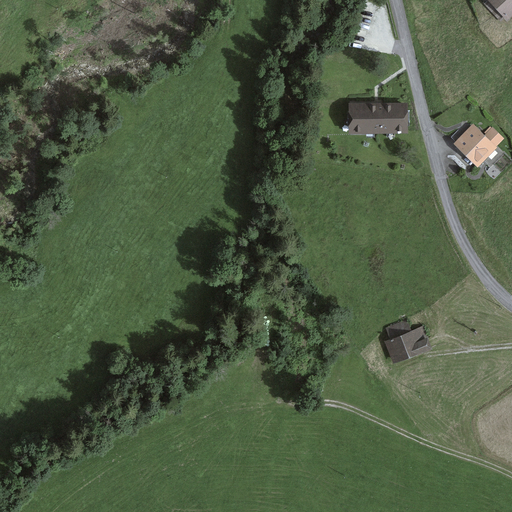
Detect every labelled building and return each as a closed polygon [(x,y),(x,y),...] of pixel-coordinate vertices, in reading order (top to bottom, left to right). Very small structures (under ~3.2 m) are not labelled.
[(511,21),(511,0),(490,0),(511,22),(511,21)] [(410,104),(353,104),(353,132),(410,132),(410,104)] [(486,136),(475,126),(457,144),(481,166),(505,141),(493,129),(486,136)] [(391,337),(412,329),(408,318),(387,326),(391,337)] [(424,327),(387,342),(396,363),(432,348),(424,327)]
